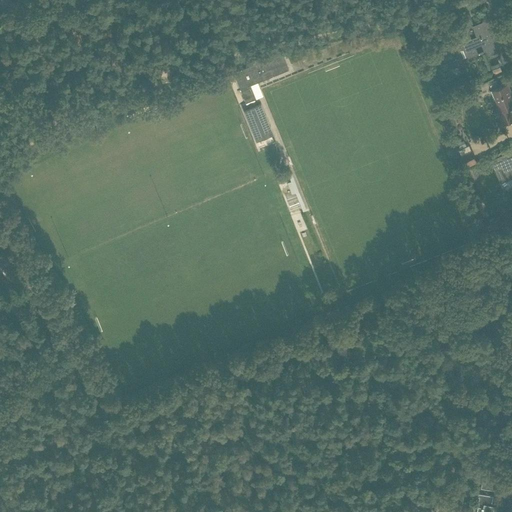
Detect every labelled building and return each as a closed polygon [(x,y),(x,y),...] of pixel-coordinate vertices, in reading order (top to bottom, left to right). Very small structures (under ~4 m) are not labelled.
[(474,27),(478,36),(462,43),(467,57),(478,52),(478,53),(484,51),(484,49),(489,47),(491,52),(503,47),(500,41),(498,42),(489,20),(480,24),(474,27)] [(259,59),(247,64),(248,66),(236,71),(237,73),(234,74),(245,103),(254,99),(248,86),(288,69),(281,53),(260,61),(259,59)] [(498,63),(491,66),(494,73),(501,70),(498,63)] [(491,91),(494,100),(496,99),(501,112),(511,107),(511,93),(508,84),(491,91)] [(243,110),(256,141),(273,135),(260,103),(243,110)] [(463,140),(457,143),(460,149),(466,146),(463,140)] [(459,156),(465,167),(477,162),(472,150),(459,156)] [(511,160),(503,164),(508,178),(511,176),(511,160)] [(476,224),(481,233),(501,223),(498,217),(488,223),(486,219),(476,224)] [(452,482),(450,482),(452,486),(453,486),(453,491),(455,492),(454,497),(453,504),(462,505),(463,499),(463,494),(480,497),(478,505),(474,504),(472,511),(493,511),(495,505),(494,505),(497,490),(500,474),(484,472),(481,488),(494,490),(493,495),(481,493),(479,493),(478,493),(478,492),(477,492),(476,492),(476,491),(475,491),(474,490),(473,490),(473,489),(472,489),(472,488),(471,488),(471,487),(470,487),(470,486),(469,486),(469,485),(467,484),(467,483),(466,483),(467,478),(457,476),(456,481),(454,481),(452,482)]
